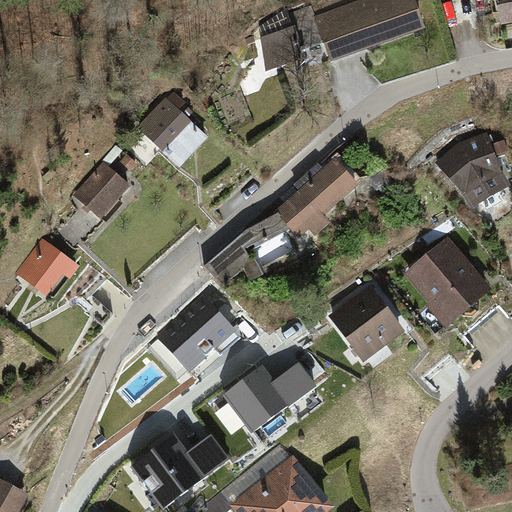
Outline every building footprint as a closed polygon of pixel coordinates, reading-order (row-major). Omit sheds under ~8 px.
[(372,0),(319,19),(333,58),(422,27),(412,0),(372,0)] [(511,0),(499,0),(504,23),(511,21),(511,0)] [(294,29),(265,40),(268,70),(306,58),(294,29)] [(146,138),(176,169),(207,139),(177,108),(146,138)] [(505,185),(486,136),(459,144),(437,163),(474,204),(505,185)] [(356,186),(335,162),(279,211),(300,236),(356,186)] [(78,205),(96,222),(129,187),(111,171),(78,205)] [(22,267),(55,293),(76,268),(43,241),(22,267)] [(450,244),(411,275),(448,321),(487,290),(450,244)] [(335,317),(365,357),(401,330),(371,290),(335,317)] [(241,338),(204,296),(159,337),(190,371),(215,349),(221,356),(241,338)] [(299,365),(274,383),(291,405),(291,406),(316,388),(299,365)] [(274,383),(262,368),(225,395),(254,433),(291,405),(274,383)] [(174,436),(133,466),(164,509),(206,478),(187,454),(174,436)] [(187,454),(206,478),(230,460),(212,436),(187,454)] [(294,462),(237,507),(241,511),(324,511),(330,508),(294,462)] [(0,511),(16,511),(24,496),(0,484),(0,511)]
